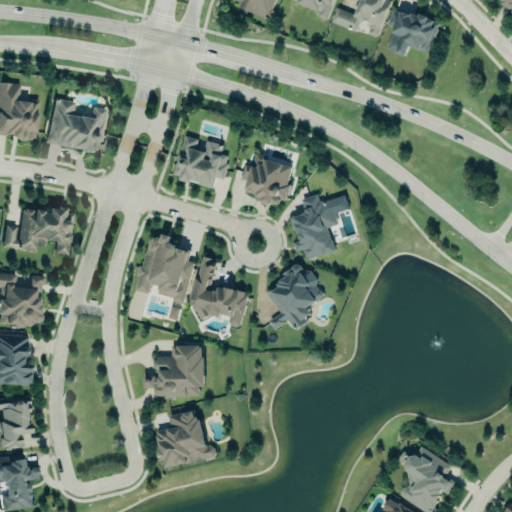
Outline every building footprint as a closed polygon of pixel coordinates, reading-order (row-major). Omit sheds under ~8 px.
[(274,0),(236,0),(240,1),(238,8),(268,18),(274,0)] [(333,0),(289,0),(318,9),(316,16),(327,20),(333,0)] [(390,0),(377,34),(374,36),(369,33),(368,31),(369,28),(368,25),(369,21),(363,18),(362,20),(358,21),(355,31),(331,21),(337,7),(353,14),(359,0),(390,0)] [(511,0),(511,10),(511,9),(509,7),(508,8),(499,2),(500,0),(511,0)] [(384,24),(391,7),(398,10),(399,7),(411,12),(412,9),(419,12),(420,8),(441,17),(426,53),(408,46),(404,55),(383,46),(392,27),(384,24)] [(37,98),(18,97),(19,83),(0,81),(0,135),(34,138),(37,98)] [(54,96),(44,142),(59,145),(60,141),(61,141),(60,144),(78,148),(78,150),(87,152),(88,150),(93,151),(96,149),(105,108),(91,105),(89,116),(80,114),(80,111),(72,110),(74,100),(54,96)] [(184,135),(182,144),(181,144),(173,173),(180,175),(178,179),(190,182),(191,179),(197,181),(196,183),(211,187),(214,176),(223,178),(227,163),(224,162),(226,154),(220,152),(222,144),(206,139),(203,151),(194,148),(197,138),(184,135)] [(291,163),(254,156),(252,165),(244,164),(241,179),(247,180),(245,192),(262,196),(261,202),(283,207),(291,163)] [(288,216),(304,211),(300,198),(316,193),(319,200),(320,199),(321,201),(329,198),(337,223),(326,226),(330,237),(331,238),(334,249),(321,254),(321,253),(306,258),(306,256),(304,256),(302,248),(296,250),(294,241),(300,240),(297,232),(299,232),(298,231),(296,232),(294,225),(291,225),(288,216)] [(72,211),(64,210),(65,206),(56,205),(56,207),(48,206),(47,210),(42,210),(42,208),(33,207),(33,209),(32,209),(32,207),(23,206),(23,207),(21,207),(16,238),(13,237),(15,225),(4,223),(1,245),(34,249),(36,240),(44,241),(44,237),(56,239),(54,251),(66,253),(72,211)] [(148,238),(141,264),(138,263),(135,274),(137,275),(133,288),(146,292),(149,281),(159,284),(157,291),(172,296),(167,316),(175,318),(180,302),(181,302),(193,261),(187,259),(189,251),(176,247),(174,243),(172,242),(169,241),(171,235),(161,232),(160,236),(157,235),(154,237),(152,236),(152,239),(148,238)] [(243,293),(247,294),(239,323),(235,325),(230,324),(228,320),(229,315),(220,313),(219,316),(210,313),(200,319),(193,307),(194,307),(189,298),(202,254),(212,257),(211,259),(216,260),(210,282),(207,281),(205,288),(212,290),(212,288),(216,289),(217,285),(223,287),(224,284),(244,290),(243,293)] [(265,291),(276,284),(276,283),(279,281),(278,280),(279,279),(277,277),(282,273),(281,273),(289,267),(291,268),(291,265),(294,263),(299,264),(301,266),(301,268),(309,269),(316,279),(315,284),(318,289),(320,289),(322,292),(321,295),(306,307),(310,312),(303,317),(306,320),(294,329),(285,317),(282,319),(284,321),(274,328),(268,320),(279,311),(265,291)] [(0,271),(15,273),(14,285),(28,287),(29,273),(43,275),(42,283),(40,283),(39,290),(34,290),(34,296),(38,297),(37,303),(39,304),(39,312),(40,314),(39,318),(36,321),(32,321),(28,325),(22,324),(22,325),(15,325),(13,323),(0,322),(0,271)] [(0,331),(26,334),(25,346),(27,346),(26,355),(21,355),(20,363),(30,363),(28,384),(0,381),(0,331)] [(170,345),(199,344),(199,346),(201,346),(201,356),(203,356),(204,385),(198,385),(198,394),(185,394),(185,395),(176,395),(176,396),(164,396),(164,394),(159,394),(156,394),(155,392),(154,390),(154,387),(142,387),(142,374),(156,374),(156,369),(153,365),(152,361),(156,357),(156,355),(171,355),(170,345)] [(0,396),(17,394),(17,395),(27,394),(28,403),(27,403),(28,410),(24,410),(25,416),(27,416),(27,422),(28,422),(30,431),(20,432),(22,445),(4,447),(4,444),(0,444),(0,419),(1,419),(0,413),(0,396)] [(199,419),(206,446),(210,445),(213,446),(215,452),(212,456),(163,467),(162,459),(160,460),(158,450),(160,450),(159,446),(158,446),(154,430),(170,426),(167,415),(191,409),(193,416),(195,415),(196,420),(199,419)] [(426,511),(401,496),(399,491),(402,486),(406,485),(408,483),(405,469),(404,464),(396,459),(402,450),(410,455),(414,454),(420,445),(450,466),(443,476),(449,481),(450,479),(454,481),(452,484),(453,484),(448,491),(446,493),(441,490),(438,494),(440,495),(436,499),(437,500),(433,506),(435,508),(432,511),(426,511)] [(37,464),(25,465),(23,465),(22,453),(0,455),(0,480),(1,480),(4,482),(5,494),(1,495),(3,509),(22,507),(21,506),(30,505),(29,498),(32,497),(31,488),(29,488),(28,482),(22,483),(22,479),(37,477),(37,475),(38,475),(37,464)] [(388,498),(396,503),(398,501),(414,511),(384,511),(386,510),(381,507),(382,506),(382,503),(384,500),(387,499),(388,498)] [(503,511),(511,503),(511,504),(511,511),(503,511)]
